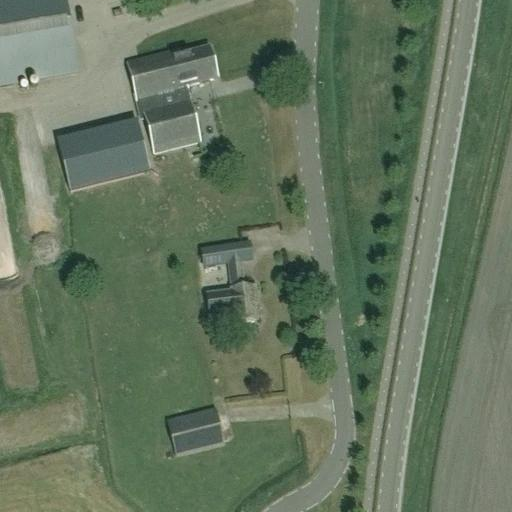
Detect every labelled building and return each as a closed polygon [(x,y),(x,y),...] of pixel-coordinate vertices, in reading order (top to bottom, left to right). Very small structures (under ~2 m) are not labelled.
[(0,0),(0,86),(77,73),(64,0),(0,0)] [(203,157),(199,144),(187,93),(188,93),(186,89),(217,80),(209,49),(179,57),(178,52),(126,65),(141,122),(144,121),(156,168),(203,157)] [(0,245),(16,241),(13,229),(0,232),(0,245)] [(249,245),(201,252),(203,268),(227,265),(231,294),(206,297),(208,318),(234,316),(235,326),(256,323),(254,302),(256,302),(255,289),(243,290),(240,263),(251,261),(249,245)] [(166,424),(175,460),(223,448),(214,413),(166,424)]
